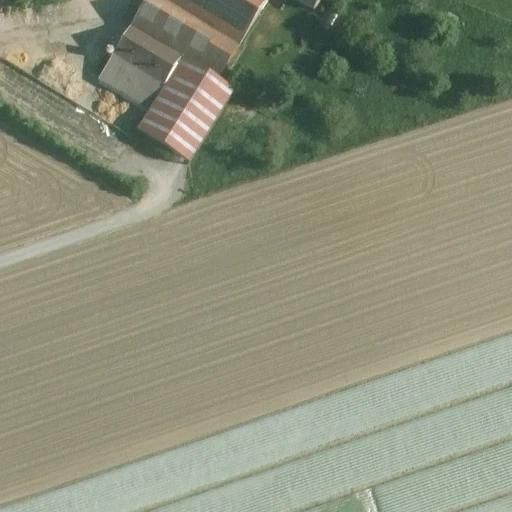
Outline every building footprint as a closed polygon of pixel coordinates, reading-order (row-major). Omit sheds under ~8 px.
[(158,0),(148,0),(96,84),(145,115),(177,63),(200,26),(158,0)] [(158,0),(200,26),(237,48),(267,0),(158,0)] [(290,0),(311,13),(319,0),(290,0)] [(237,48),(200,26),(177,63),(214,86),(237,48)] [(222,146),(210,138),(203,148),(215,156),(222,146)]
